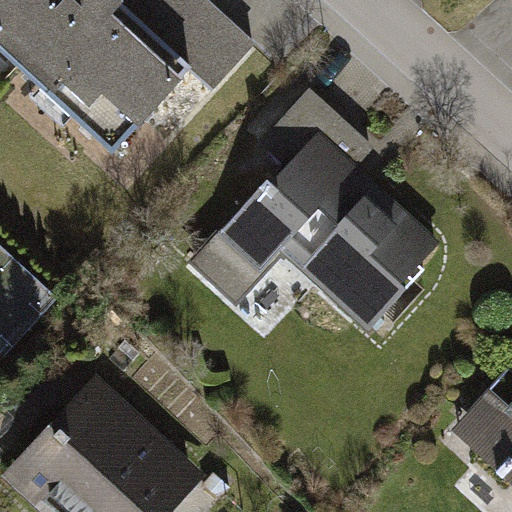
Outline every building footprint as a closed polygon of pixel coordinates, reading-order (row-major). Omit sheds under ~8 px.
[(0,0),(0,64),(100,160),(183,74),(205,95),(249,48),(198,0),(0,0)] [(369,154),(309,93),(259,142),(282,166),(204,243),(242,281),(270,253),(354,338),(441,252),(406,216),(383,238),(354,209),(375,188),(355,168),(369,154)] [(0,349),(44,301),(0,261),(0,349)] [(511,369),(445,442),(511,503),(511,369)] [(172,511),(208,475),(101,375),(4,477),(40,511),(172,511)]
